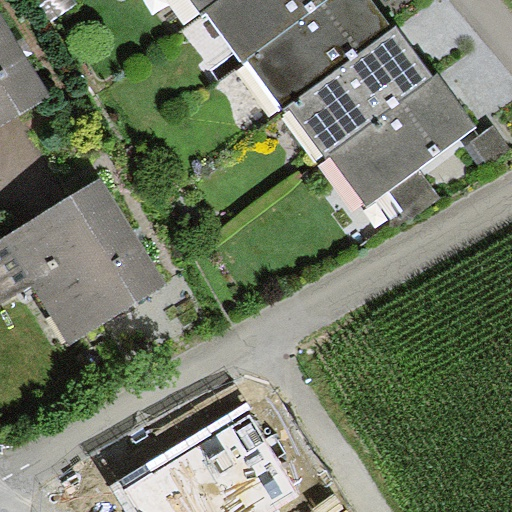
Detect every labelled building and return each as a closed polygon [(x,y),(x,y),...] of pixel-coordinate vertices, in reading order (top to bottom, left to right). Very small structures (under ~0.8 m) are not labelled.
[(217,0),(197,0),(204,9),(209,6),(217,0)] [(335,0),(217,0),(209,6),(251,62),(256,59),(335,0)] [(397,32),(373,0),(335,0),(256,59),(293,109),(297,106),(397,32)] [(443,84),(402,29),(397,32),(297,106),(338,162),(342,159),(443,84)] [(0,129),(37,107),(0,47),(0,129)] [(484,134),(446,82),(443,84),(342,159),(380,210),(484,134)] [(155,282),(92,181),(0,238),(0,298),(1,300),(39,276),(75,332),(155,282)] [(237,511),(195,440),(106,492),(117,511),(237,511)]
